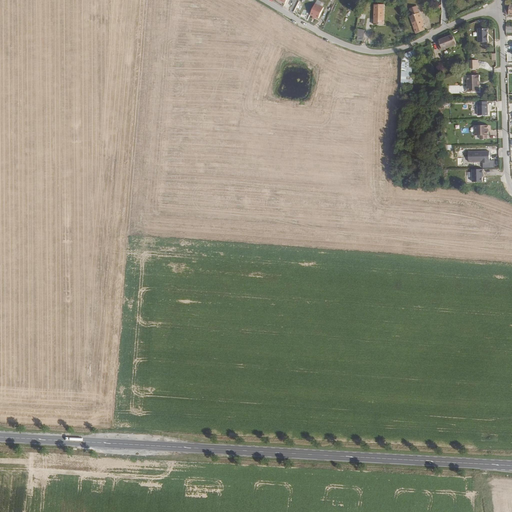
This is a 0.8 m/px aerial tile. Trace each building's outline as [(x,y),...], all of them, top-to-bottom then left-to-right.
[(310,15),(318,19),(323,8),(315,4),(310,15)] [(374,25),(384,25),(384,5),(374,5),(374,25)] [(417,6),(409,9),(411,16),(419,13),(417,6)] [(423,26),(424,25),(420,13),(419,13),(411,16),(409,17),(415,34),(424,30),(423,26)] [(356,36),(363,37),(364,30),(357,29),(356,36)] [(439,51),(456,45),(452,35),(436,42),(439,51)] [(414,51),(402,55),(401,78),(407,79),(408,62),(416,58),(414,51)] [(478,60),(468,60),(468,69),(478,69),(478,60)] [(480,80),(480,74),(467,75),(468,85),(466,86),(466,89),(468,91),(479,91),(479,85),(478,85),(478,80),(480,80)] [(477,105),(478,115),(488,115),(487,105),(487,102),(478,102),(478,105),(477,105)] [(488,125),(474,125),(474,135),(479,135),(479,139),(487,139),(487,135),(488,135),(488,125)] [(489,151),(468,152),(468,162),(481,162),(481,163),(489,163),(489,151)] [(483,177),(482,169),(471,169),(471,182),(481,182),(481,177),(483,177)]
